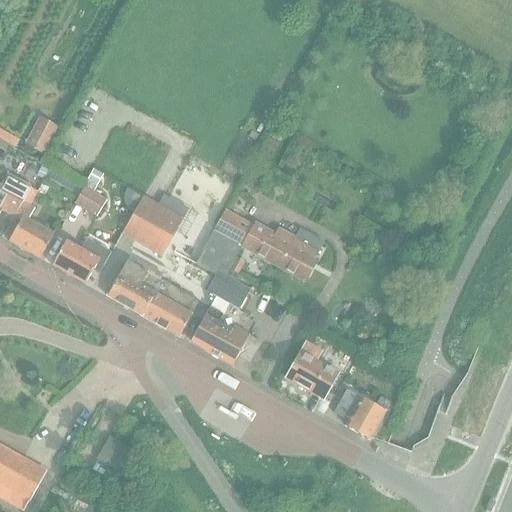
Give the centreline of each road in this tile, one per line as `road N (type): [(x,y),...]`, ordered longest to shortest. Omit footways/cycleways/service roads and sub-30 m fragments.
road 1 (tertiary): [(457,510),(0,259)]
road 2 (unknown): [(261,192),(346,241),(262,408)]
road 3 (unknown): [(231,390),(273,311),(268,297),(184,262)]
road 4 (unclassified): [(511,379),(457,510)]
road 5 (unknown): [(81,307),(128,242),(184,262)]
road 6 (unknown): [(184,262),(205,196),(201,184),(165,167)]
